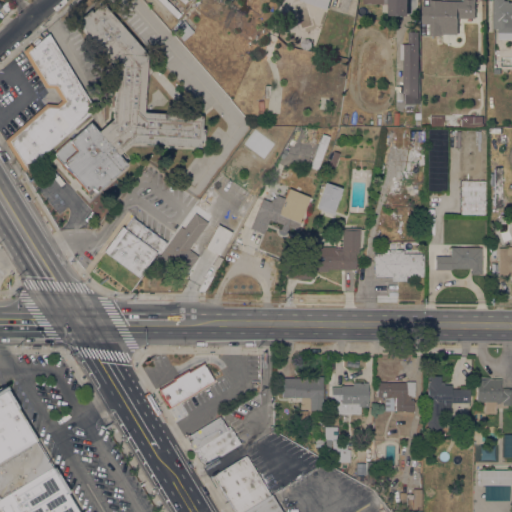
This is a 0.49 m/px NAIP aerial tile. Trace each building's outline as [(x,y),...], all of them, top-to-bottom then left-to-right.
[(198,10),(204,0),(217,0),(261,26),(251,42),(198,10)] [(330,0),(327,10),(300,1),(300,0),(330,0)] [(408,0),(408,16),(389,16),(389,5),(363,5),(363,0),(408,0)] [(441,35),(441,37),(429,37),(429,25),(422,25),(422,6),(430,6),(430,1),(441,1),(463,2),(463,0),(475,0),(475,19),(457,19),(457,35),(441,35)] [(493,0),(504,0),(504,1),(509,1),(509,3),(511,3),(511,40),(499,40),(499,33),(498,33),(498,29),(493,29),(493,0)] [(110,119),(114,65),(77,24),(82,20),(79,17),(89,9),(91,12),(100,3),(146,54),(142,112),(201,116),(200,129),(202,129),(202,140),(199,140),(198,147),(131,143),(121,151),(126,157),(121,160),(126,165),(91,195),(88,191),(90,190),(89,189),(85,192),(64,168),(63,169),(59,165),(60,164),(52,155),(55,151),(54,150),(68,138),(69,139),(88,122),(96,131),(110,119)] [(193,32),(183,40),(173,29),(183,20),(193,32)] [(418,103),(403,103),(403,45),(408,45),(408,32),(418,32),(418,103)] [(32,47),(35,44),(33,43),(38,38),(40,40),(47,33),(93,109),(23,171),(4,140),(45,103),(55,104),(60,100),(52,88),(44,88),(22,51),(29,44),(30,45),(32,47)] [(443,116),(443,126),(429,126),(429,115),(443,116)] [(459,116),(459,126),(444,125),(444,124),(444,115),(459,116)] [(482,117),(482,127),(460,127),(460,116),(482,117)] [(315,129),(314,136),(306,135),(306,128),(315,129)] [(423,131),(423,141),(409,141),(409,131),(423,131)] [(336,153),(333,162),(327,160),(330,151),(336,153)] [(484,216),(459,216),(459,180),(484,181),(484,216)] [(314,208),(323,182),(340,188),(339,193),(340,193),(338,200),(337,199),(333,211),(332,213),(332,214),(314,208)] [(261,198),(269,202),(271,197),(274,198),(276,195),(283,198),(287,188),(308,197),(295,230),(288,227),(285,233),(279,230),(281,224),(268,219),(262,233),(249,228),(261,198)] [(102,251),(120,226),(123,228),(131,217),(164,241),(137,277),(102,251)] [(231,232),(218,255),(204,247),(216,224),(231,232)] [(182,226),(159,260),(185,279),(200,255),(186,247),(195,234),(182,226)] [(301,234),(301,231),(316,232),(316,247),(335,247),(340,248),(341,227),(359,228),(359,233),(358,247),(357,247),(357,253),(355,253),(354,270),(342,270),(342,269),(326,269),(326,271),(314,271),(314,279),(285,278),(290,263),(298,263),(298,239),(298,234),(300,234),(301,234)] [(505,248),(505,246),(511,246),(511,276),(497,276),(497,247),(505,248)] [(481,247),(481,274),(470,274),(470,268),(450,268),(450,270),(434,270),(434,256),(449,256),(449,247),(481,247)] [(387,253),(387,249),(402,249),(402,254),(422,254),(422,276),(404,276),(404,274),(393,274),(393,276),(373,276),(373,253),(387,253)] [(168,409),(165,403),(164,403),(159,395),(160,395),(156,390),(172,380),(171,379),(186,369),(188,371),(202,362),(214,380),(168,409)] [(313,378),(313,376),(322,376),(321,410),(309,410),(309,409),(299,409),(299,397),(282,397),(282,377),(313,378)] [(426,394),(427,394),(427,392),(425,392),(425,386),(427,386),(427,381),(426,381),(426,376),(440,376),(440,382),(443,382),(443,384),(450,384),(450,389),(469,389),(469,394),(472,394),(472,400),(468,399),(468,403),(450,403),(450,412),(438,412),(439,418),(442,428),(429,433),(425,423),(426,394)] [(476,401),(475,380),(475,377),(488,377),(488,379),(501,379),(501,384),(499,384),(499,391),(501,391),(501,388),(511,388),(511,404),(506,405),(506,407),(495,408),(495,413),(483,413),(483,401),(476,401)] [(414,397),(409,397),(409,411),(395,411),(395,407),(393,407),(393,410),(384,410),(384,397),(376,397),(375,382),(396,382),(396,385),(405,384),(405,381),(414,381),(414,397)] [(330,413),(330,387),(340,387),(340,385),(352,385),(352,382),(367,382),(367,402),(367,406),(359,406),(359,414),(330,413)] [(0,386),(2,385),(37,441),(0,463),(0,386)] [(226,429),(230,427),(239,443),(202,466),(185,437),(218,416),(226,429)] [(511,456),(503,456),(503,434),(511,434),(511,456)] [(315,446),(315,439),(323,440),(323,447),(315,446)] [(349,440),(349,462),(347,462),(335,462),(330,462),(330,459),(329,459),(329,454),(330,454),(331,440),(349,440)] [(0,463),(37,441),(53,467),(0,500),(0,463)] [(414,469),(414,467),(401,467),(401,455),(414,455),(414,453),(420,453),(420,469),(414,469)] [(243,511),(230,511),(215,487),(208,477),(245,455),(270,495),(243,511)] [(365,463),(362,471),(350,467),(353,459),(365,463)] [(0,511),(0,500),(53,467),(80,511),(0,511)] [(511,470),(511,485),(508,485),(508,500),(484,500),(484,485),(477,485),(477,470),(511,470)] [(420,509),(405,509),(405,504),(397,504),(397,492),(405,492),(405,494),(412,494),(412,489),(420,489),(420,509)] [(280,511),(243,511),(270,495),(280,511)]
